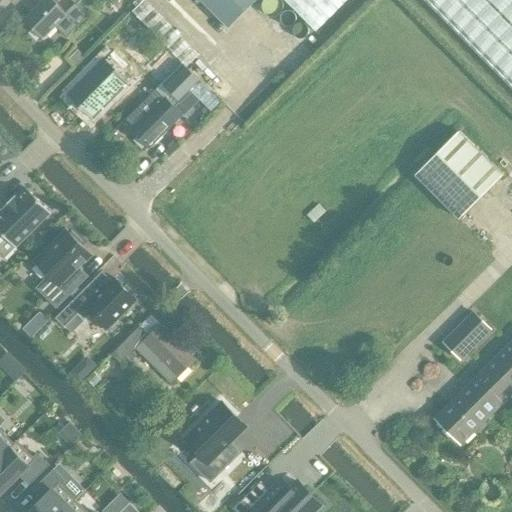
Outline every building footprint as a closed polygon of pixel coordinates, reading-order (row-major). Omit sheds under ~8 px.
[(44,0),(24,20),(43,38),(56,25),(68,37),(89,16),(77,4),(81,0),(44,0)] [(199,0),(228,29),(257,0),(199,0)] [(284,0),(316,32),(348,0),(284,0)] [(511,0),(426,0),(511,86),(511,0)] [(93,73),(73,93),(94,114),(128,80),(121,74),(131,64),(117,50),(93,73)] [(182,65),(163,85),(180,102),(182,99),(199,82),(182,65)] [(181,115),(165,99),(157,91),(127,120),(135,128),(133,131),(148,147),(181,115)] [(459,219),(502,176),(459,133),(416,176),(459,219)] [(0,255),(4,260),(51,213),(27,189),(18,198),(15,195),(6,204),(0,197),(0,255)] [(36,289),(56,309),(89,277),(80,268),(92,256),(80,244),(83,241),(72,231),(70,233),(65,229),(33,262),(48,276),(36,289)] [(107,330),(137,301),(114,278),(83,309),(74,300),(56,319),(65,327),(77,315),(84,322),(92,315),(107,330)] [(460,360),(490,330),(473,313),(443,342),(460,360)] [(30,320),(22,328),(31,337),(39,329),(30,320)] [(140,326),(111,355),(125,368),(137,356),(134,353),(137,349),(172,383),(196,359),(161,325),(150,336),(140,326)] [(503,403),(511,394),(511,340),(435,418),(462,445),(503,403)] [(75,367),(69,372),(78,382),(88,372),(83,367),(75,367)] [(222,402),(184,440),(199,455),(191,463),(211,483),(241,452),(240,451),(237,454),(230,447),(233,444),(232,442),(246,427),(222,402)] [(0,457),(13,445),(0,431),(0,424),(4,421),(0,417),(0,457)] [(0,494),(19,475),(28,484),(47,465),(38,455),(34,459),(16,442),(13,445),(0,457),(0,494)] [(43,499),(30,511),(63,511),(68,508),(75,501),(84,491),(70,476),(64,482),(53,471),(34,490),(43,499)] [(260,482),(241,500),(252,511),(314,511),(320,506),(297,482),(290,490),(289,489),(286,491),(280,485),(283,483),(280,481),(269,492),(260,482)] [(68,508),(63,511),(86,511),(75,501),(68,508)]
